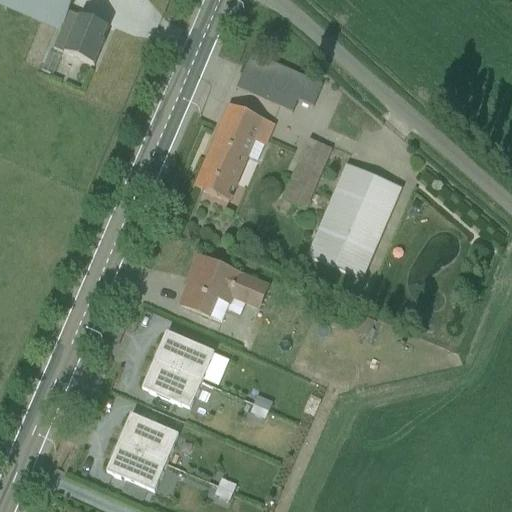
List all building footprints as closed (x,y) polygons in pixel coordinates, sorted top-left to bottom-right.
[(50,51),(94,70),(111,31),(71,13),(76,0),(0,0),(0,8),(58,34),(50,51)] [(261,96),(335,118),(346,81),(271,60),(261,96)] [(270,124),(230,108),(196,190),(235,206),(270,124)] [(335,210),(352,147),(327,140),(311,203),(335,210)] [(369,163),(331,259),(388,282),(427,186),(369,163)] [(261,314),(272,290),(198,258),(176,308),(214,324),(225,298),(261,314)] [(284,337),(287,322),(262,317),(259,332),(284,337)] [(154,367),(202,388),(214,359),(166,339),(154,367)] [(154,367),(142,395),(190,416),(202,388),(154,367)] [(277,398),(272,421),(289,425),(294,402),(277,398)] [(130,421),(119,449),(167,470),(179,442),(130,421)] [(119,449),(107,478),(154,499),(167,470),(119,449)] [(235,502),(251,508),(260,487),(244,480),(235,502)]
